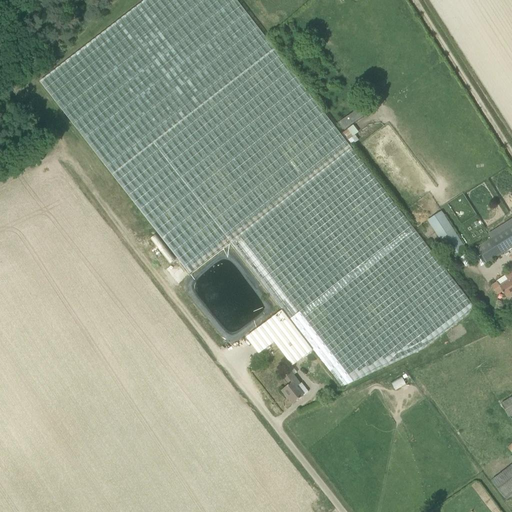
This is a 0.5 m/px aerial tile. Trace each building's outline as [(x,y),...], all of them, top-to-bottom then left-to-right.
[(306,356),(310,352),(313,350),(341,387),(424,348),(476,308),(236,0),(145,0),(40,82),(190,274),(230,244),(282,311),(262,327),(246,338),(259,355),(274,343),(292,366),(306,356)] [(359,110),(338,120),(342,128),(363,118),(359,110)] [(359,140),(355,133),(358,131),(353,125),(344,131),(352,144),(359,140)] [(451,258),(465,249),(466,248),(442,212),(427,221),(451,258)] [(487,264),(511,247),(511,226),(477,248),(487,264)] [(511,295),(511,269),(504,275),(508,280),(500,286),(497,282),(491,286),(497,295),(503,292),(507,299),(511,295)] [(300,385),(295,377),(291,372),(284,377),(290,384),(282,391),(286,397),(288,395),(294,403),(293,404),(293,405),(303,397),(296,388),(300,385)] [(511,396),(501,403),(509,416),(511,414),(511,396)]
